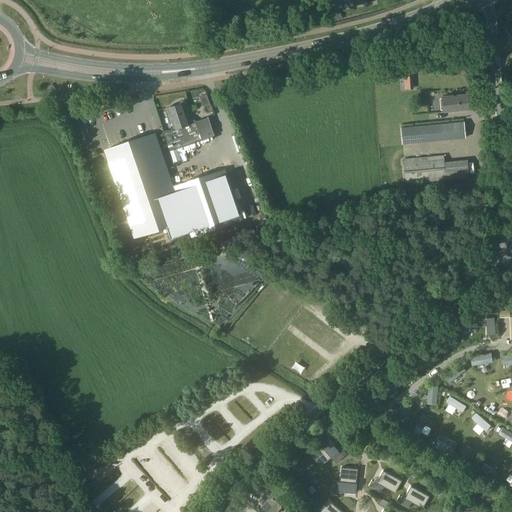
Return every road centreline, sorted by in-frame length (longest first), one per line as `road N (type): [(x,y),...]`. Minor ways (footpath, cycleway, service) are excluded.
road 1 (unclassified): [(211,511),(257,455),(493,265),(504,228),(487,0)]
road 2 (secondary): [(143,72),(288,53),(457,0)]
road 3 (unknown): [(123,462),(131,446),(250,382),(318,408)]
road 4 (secondary): [(15,65),(106,78),(143,72)]
road 5 (secondary): [(143,72),(19,48)]
